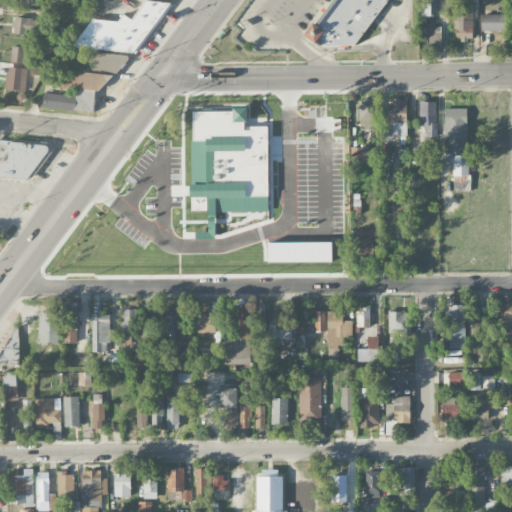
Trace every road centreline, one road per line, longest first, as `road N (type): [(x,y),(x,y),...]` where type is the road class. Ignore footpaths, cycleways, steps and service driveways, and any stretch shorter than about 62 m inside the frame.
road 1 (residential): [(511,449),(0,452)]
road 2 (residential): [(511,284),(2,288)]
road 3 (secondary): [(511,74),(160,80)]
road 4 (secondary): [(0,290),(160,80)]
road 5 (residential): [(427,284),(428,511)]
road 6 (residential): [(121,134),(0,121)]
